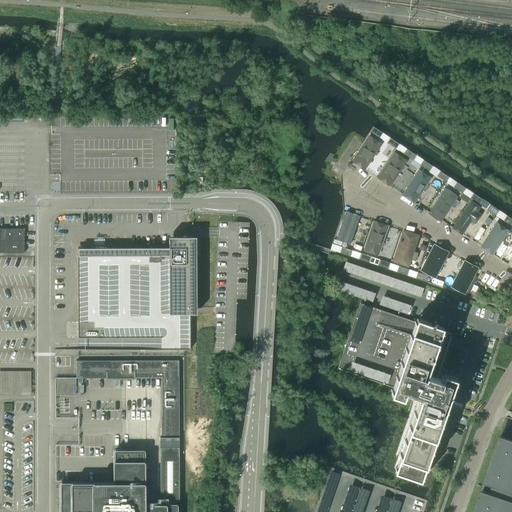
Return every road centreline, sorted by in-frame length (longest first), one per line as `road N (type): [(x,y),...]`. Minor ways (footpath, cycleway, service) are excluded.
road 1 (unclassified): [(49,205),(243,203),(260,211),(268,233),(260,404)]
road 2 (unclassified): [(49,205),(44,511)]
road 3 (unclassified): [(455,511),(487,415),(511,370)]
road 4 (unknown): [(47,335),(161,341),(168,327),(155,319)]
road 5 (residential): [(402,206),(511,279)]
